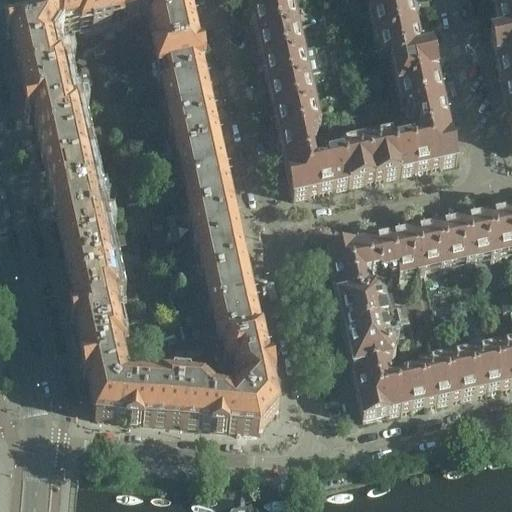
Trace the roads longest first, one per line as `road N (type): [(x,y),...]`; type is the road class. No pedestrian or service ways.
road 1 (residential): [(298,463),(39,440)]
road 2 (residential): [(210,0),(273,235)]
road 3 (residential): [(273,235),(310,428),(298,463)]
road 4 (residential): [(511,418),(298,463)]
road 5 (residential): [(273,235),(482,191)]
road 6 (residential): [(482,191),(449,0)]
road 7 (unclassified): [(39,440),(0,254)]
